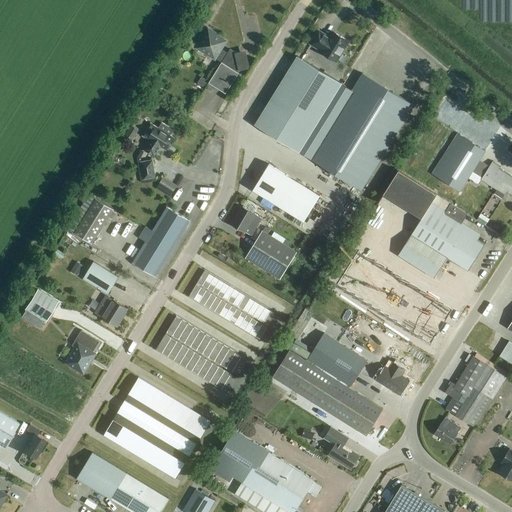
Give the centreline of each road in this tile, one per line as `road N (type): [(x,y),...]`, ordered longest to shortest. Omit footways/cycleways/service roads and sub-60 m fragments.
road 1 (unclassified): [(36,496),(228,186),(236,112),(305,0)]
road 2 (unclassified): [(406,449),(423,391),(511,255)]
road 3 (unclassified): [(511,130),(351,0)]
